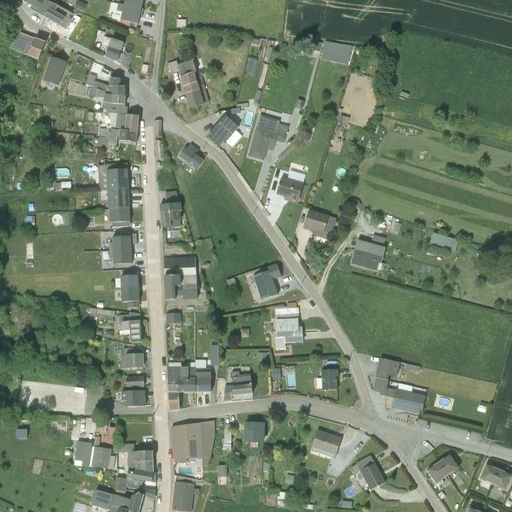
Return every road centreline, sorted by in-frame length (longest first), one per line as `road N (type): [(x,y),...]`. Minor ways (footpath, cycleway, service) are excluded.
road 1 (unclassified): [(377,427),(325,307),(209,148),(149,98)]
road 2 (tertiary): [(162,416),(149,98)]
road 3 (unclassified): [(162,416),(249,403),(310,405),(377,427)]
road 4 (tertiary): [(149,98),(111,64),(30,25),(14,0)]
road 5 (unclassified): [(511,457),(377,427)]
